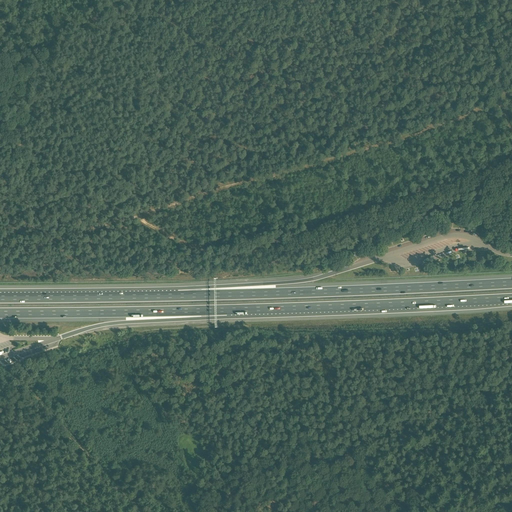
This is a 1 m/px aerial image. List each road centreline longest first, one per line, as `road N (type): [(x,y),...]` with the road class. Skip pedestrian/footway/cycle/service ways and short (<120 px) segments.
road 1 (track): [(0,255),(503,99)]
road 2 (track): [(511,157),(250,254),(180,242),(135,214)]
road 3 (motorway): [(511,282),(177,296)]
road 4 (motorway): [(226,310),(511,298)]
road 5 (track): [(226,511),(231,489),(302,452),(330,460),(356,451),(390,511)]
road 6 (motorway): [(0,313),(226,310)]
road 7 (motorway): [(177,296),(0,297)]
road 8 (motorway): [(336,272),(177,296)]
road 9 (motorway): [(74,332),(226,310)]
